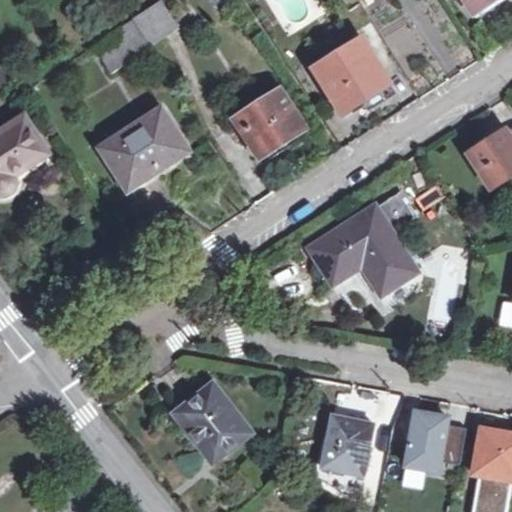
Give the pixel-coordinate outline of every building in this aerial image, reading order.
[(473,10),(487,0),(466,0),(467,0),(473,10)] [(162,2),(133,21),(150,46),(178,27),(162,2)] [(150,46),(133,21),(119,29),(127,42),(103,57),(111,72),(150,46)] [(315,69),(344,113),(389,83),(362,40),(315,69)] [(236,117),(261,155),(304,127),(279,89),(236,117)] [(117,161),(132,184),(168,161),(171,164),(191,152),(161,107),(118,134),(120,137),(102,149),(112,164),(117,161)] [(0,131),(0,191),(5,193),(16,181),(14,176),(49,152),(24,116),(0,131)] [(472,153),(494,187),(511,174),(511,135),(508,130),(472,153)] [(401,192),(312,247),(334,284),(362,266),(383,298),(422,273),(394,231),(417,217),(401,192)] [(354,315),(383,298),(362,266),(334,284),(354,315)] [(199,442),(214,459),(251,431),(215,384),(182,410),(204,438),(199,442)] [(452,414),(414,407),(403,467),(406,467),(427,471),(442,473),(444,460),(450,425),(452,414)] [(325,465),(361,473),(365,455),(369,456),(376,423),(335,416),(325,465)] [(450,425),(444,460),(460,463),(466,428),(450,425)] [(475,472),(511,478),(511,440),(505,438),(505,431),(481,428),(475,472)] [(366,474),(369,456),(365,455),(361,473),(366,474)] [(427,471),(406,467),(403,486),(424,490),(427,471)]
